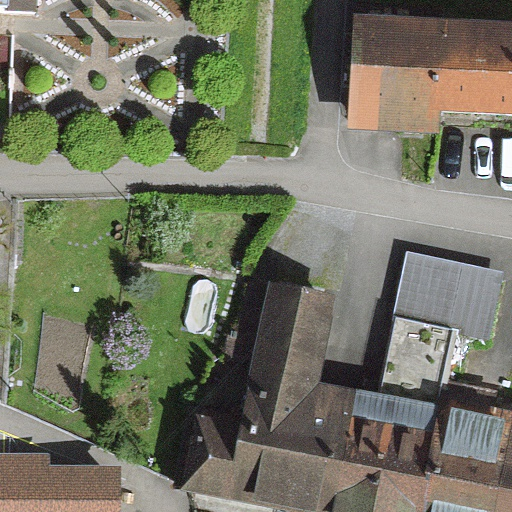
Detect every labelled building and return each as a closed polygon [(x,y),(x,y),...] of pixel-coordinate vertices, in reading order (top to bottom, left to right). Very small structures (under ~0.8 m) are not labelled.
[(0,0),(0,15),(10,16),(30,17),(30,0),(0,0)] [(435,129),(435,114),(437,30),(360,24),(354,124),(435,129)] [(511,117),(511,33),(437,30),(435,114),(511,117)] [(416,511),(442,390),(453,334),(466,275),(404,262),(374,405),(352,400),(330,511),(416,511)] [(482,341),(495,281),(466,275),(453,334),(482,341)] [(189,416),(175,487),(298,511),(330,511),(352,400),(298,390),(318,300),(246,286),(234,336),(257,340),(241,426),(189,416)] [(511,421),(486,416),(489,400),(442,390),(416,511),(493,511),(511,422),(511,421)] [(511,511),(511,422),(493,511),(511,511)] [(27,462),(6,461),(2,511),(108,511),(110,482),(27,481),(27,462)]
